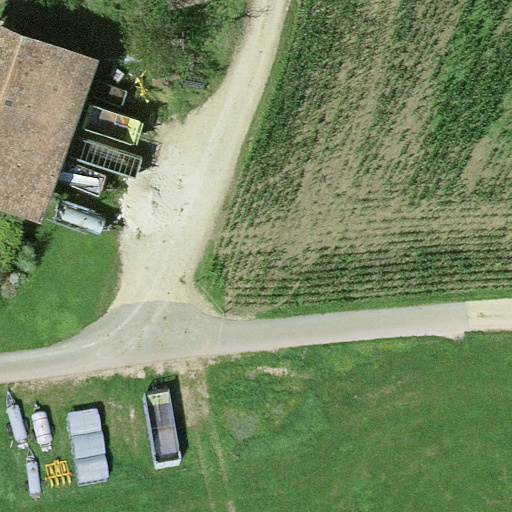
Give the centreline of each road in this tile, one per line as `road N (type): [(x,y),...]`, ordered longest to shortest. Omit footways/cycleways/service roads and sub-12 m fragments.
road 1 (track): [(157,347),(169,261),(259,65),(274,0)]
road 2 (track): [(157,347),(511,315)]
